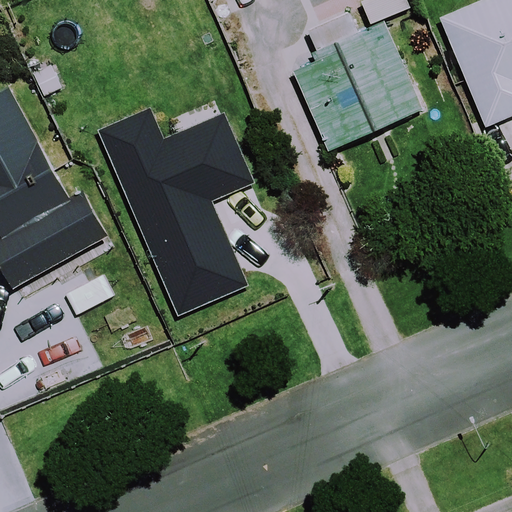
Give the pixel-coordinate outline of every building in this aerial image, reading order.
[(209,0),(247,88),(302,64),(291,38),(316,27),(303,0),(209,0)] [(511,0),(494,0),(441,22),(486,131),(511,120),(511,0)] [(385,131),(390,143),(419,130),(414,118),(426,113),(380,6),(313,35),(324,63),(298,74),(332,154),(385,131)] [(67,184),(14,90),(0,97),(0,228),(4,236),(0,238),(0,258),(28,307),(133,246),(90,170),(67,184)] [(175,140),(163,112),(104,137),(178,314),(249,284),(213,199),(254,182),(227,119),(175,140)]
